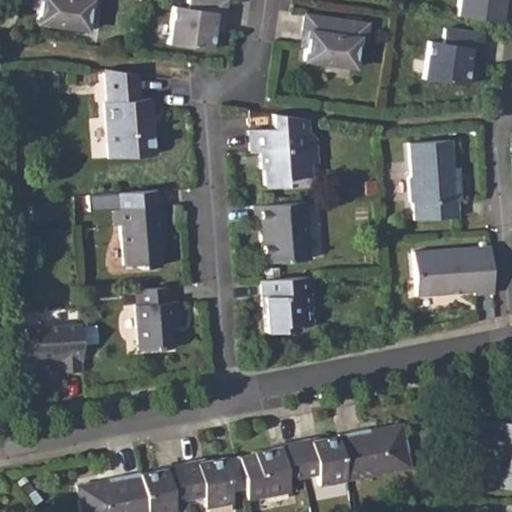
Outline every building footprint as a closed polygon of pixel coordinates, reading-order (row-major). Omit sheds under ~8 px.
[(31,0),(30,5),(36,5),(33,19),(83,28),(88,0),(96,1),(96,0),(31,0)] [(208,44),(211,25),(213,16),(222,17),(224,0),(187,0),(187,2),(174,1),(168,39),(208,44)] [(303,14),(298,43),(303,43),(303,46),(301,58),(350,65),(354,37),(361,37),(363,22),(303,14)] [(465,79),(468,63),(469,53),(478,54),(482,29),(444,23),(443,38),(430,36),(424,73),(465,79)] [(137,73),(106,68),(108,100),(105,99),(108,147),(109,155),(154,153),(150,97),(138,97),(137,73)] [(271,126),(248,126),(248,150),(263,151),(263,184),(285,185),(285,173),(313,173),(314,113),(271,112),(271,126)] [(93,156),(105,156),(106,118),(93,118),(93,156)] [(410,177),(406,182),(407,198),(411,202),(412,217),(456,214),(456,208),(455,199),(459,199),(458,186),(458,178),(452,178),(450,139),(408,141),(410,177)] [(155,189),(115,193),(116,204),(156,200),(155,189)] [(304,201),(253,204),(254,222),(259,222),(262,261),(276,260),(282,260),(294,258),(308,258),(304,201)] [(155,205),(119,208),(120,224),(123,266),(134,265),(135,270),(156,268),(154,240),(160,240),(157,204),(155,205)] [(491,289),(488,243),(411,250),(414,291),(473,287),(474,290),(491,289)] [(319,274),(258,279),(260,304),(264,304),(266,334),(298,331),(297,325),(312,323),(310,292),(320,291),(319,274)] [(168,286),(136,288),(138,303),(133,303),(137,349),(171,345),(171,328),(174,328),(173,319),(181,318),(179,300),(169,300),(168,286)] [(81,370),(77,318),(23,323),(26,354),(33,353),(34,366),(63,364),(64,371),(81,370)] [(487,445),(485,485),(511,486),(511,421),(493,421),(492,446),(487,445)] [(367,428),(334,434),(343,478),(378,472),(407,466),(404,450),(408,449),(405,435),(401,436),(398,424),(367,430),(367,428)] [(334,434),(292,443),(298,473),(313,469),(316,483),(343,478),(334,434)] [(298,473),(292,443),(253,450),(253,452),(239,454),(247,497),(287,489),(285,475),(298,473)] [(223,458),(178,466),(185,500),(200,498),(202,509),(232,503),(223,458)] [(178,466),(135,473),(143,511),(172,511),(171,503),(185,500),(178,466)] [(143,511),(135,473),(103,479),(103,481),(74,487),(77,502),(73,504),(74,511),(143,511)]
